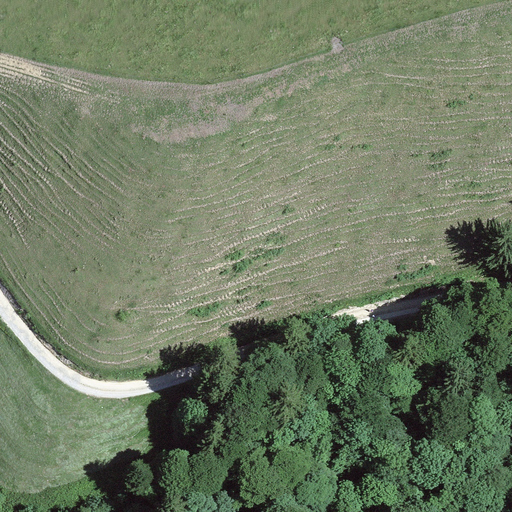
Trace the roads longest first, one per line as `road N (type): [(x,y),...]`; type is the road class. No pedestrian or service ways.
road 1 (track): [(0,299),(24,338),(72,380),(111,391),(511,278)]
road 2 (track): [(0,61),(142,105),(241,95),(511,15)]
